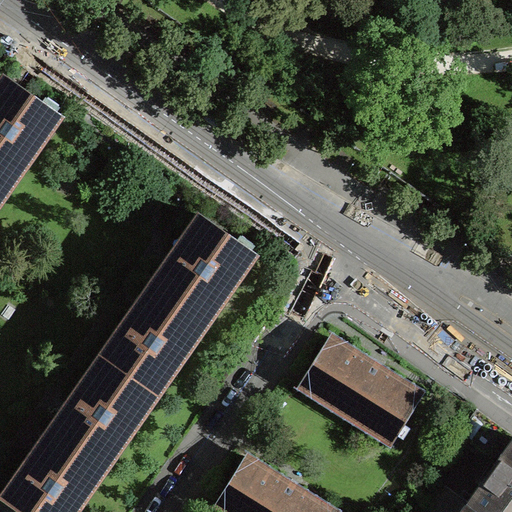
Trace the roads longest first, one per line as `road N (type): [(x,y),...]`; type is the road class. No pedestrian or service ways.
road 1 (secondary): [(1,0),(352,244)]
road 2 (residential): [(352,244),(163,511)]
road 3 (secondary): [(352,244),(403,313),(511,390)]
road 4 (secondary): [(511,314),(470,285),(352,244)]
